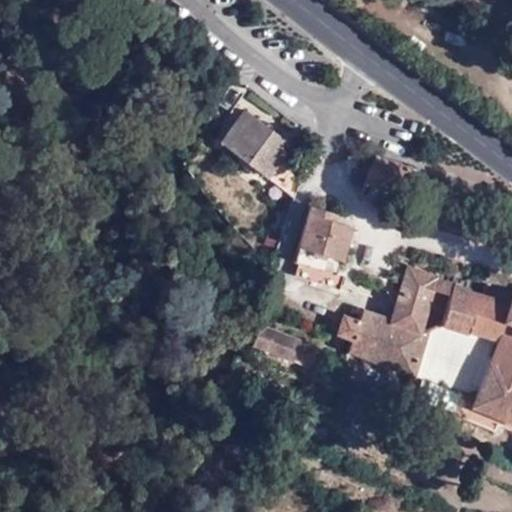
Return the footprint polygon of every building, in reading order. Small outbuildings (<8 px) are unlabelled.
[(286,140),(242,110),(218,143),(293,196),(304,180),(279,162),(285,153),(280,149),(286,140)] [(405,183),(410,168),(378,158),(373,156),(364,183),(367,183),(361,199),(368,201),(390,208),(394,194),(404,198),(409,184),(405,183)] [(327,220),(329,212),(311,207),(291,271),(340,286),(342,277),(335,275),(350,228),(327,220)] [(424,307),(442,313),(438,327),(464,335),(466,332),(495,341),(468,406),(511,423),(511,294),(482,285),(478,296),(458,289),(453,284),(429,277),(430,275),(405,266),(387,321),(361,311),(356,323),(342,316),(335,333),(350,338),(345,349),(409,376),(424,331),(417,329),(424,307)] [(289,361),(298,341),(270,329),(257,324),(252,335),(249,344),(289,361)]
